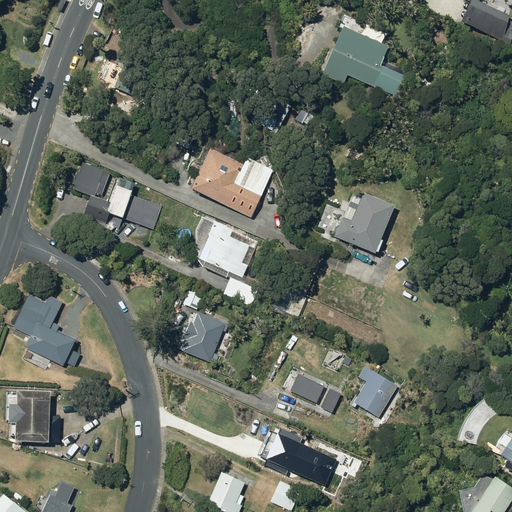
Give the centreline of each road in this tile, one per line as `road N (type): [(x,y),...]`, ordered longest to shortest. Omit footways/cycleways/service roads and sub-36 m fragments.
road 1 (residential): [(137,511),(147,420),(120,320),(73,265),(6,235)]
road 2 (tertiary): [(6,235),(48,92),(88,0)]
